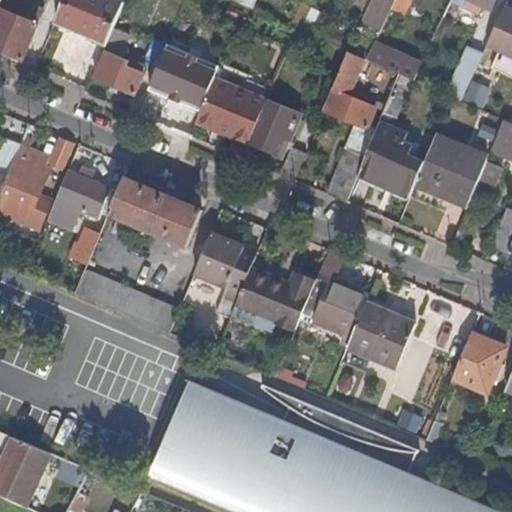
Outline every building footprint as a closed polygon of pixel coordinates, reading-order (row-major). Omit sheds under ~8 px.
[(1,9),(0,10),(0,48),(23,58),(43,10),(19,0),(15,0),(11,13),(1,9)] [(124,3),(115,0),(64,0),(63,3),(55,21),(107,43),(124,3)] [(374,0),(364,23),(381,31),(389,13),(395,1),(393,0),(374,0)] [(395,0),(395,1),(389,13),(398,17),(405,0),(395,0)] [(495,0),(452,0),(449,7),(453,9),(456,5),(486,19),(492,4),(493,5),(495,0)] [(293,18),(312,26),(318,10),(299,2),(293,18)] [(511,11),(505,8),(488,45),(511,56),(511,11)] [(132,64),(119,58),(129,36),(114,30),(105,52),(94,77),(136,94),(145,74),(142,73),(144,67),(133,62),(132,64)] [(145,61),(158,68),(162,59),(168,45),(155,39),(145,61)] [(422,65),(374,44),(367,60),(415,81),(422,65)] [(447,95),(462,101),(483,55),(467,48),(447,95)] [(327,196),(346,203),(358,177),(376,133),(367,129),(378,103),(371,101),(372,99),(357,93),(356,95),(350,93),(364,59),(349,52),(324,111),(357,126),(327,196)] [(158,68),(145,99),(183,116),(191,95),(179,90),(181,85),(166,79),(172,63),(162,59),(158,68)] [(237,133),(251,139),(267,101),(271,90),(219,68),(196,122),(235,137),(237,133)] [(396,86),(385,111),(395,115),(406,90),(396,86)] [(300,115),(267,101),(251,139),(249,143),(280,156),(290,134),(292,135),(300,115)] [(491,149),(511,157),(511,123),(509,122),(503,120),(491,149)] [(358,177),(409,198),(416,182),(424,163),(410,157),(413,148),(407,145),(408,142),(406,142),(408,135),(380,123),(376,133),(358,177)] [(434,187),(470,202),(487,159),(436,136),(424,163),(416,182),(431,189),(431,190),(433,191),(434,187)] [(63,170),(74,143),(60,137),(50,164),(63,170)] [(0,193),(1,194),(21,146),(21,145),(7,138),(0,154),(0,193)] [(39,154),(21,146),(1,194),(0,195),(0,213),(39,229),(51,200),(37,194),(46,171),(41,168),(34,166),(39,154)] [(291,148),(279,175),(294,181),(305,154),(291,148)] [(46,157),(39,154),(34,166),(41,168),(46,157)] [(80,175),(69,171),(48,220),(73,229),(80,212),(99,219),(102,211),(110,214),(119,191),(91,180),(94,173),(83,169),(80,175)] [(143,186),(125,177),(119,191),(110,214),(135,226),(189,248),(196,229),(204,210),(143,186)] [(467,208),(470,202),(434,187),(433,191),(432,194),(467,208)] [(493,248),(508,254),(511,245),(511,209),(509,208),(493,248)] [(39,229),(0,213),(0,223),(35,238),(39,229)] [(89,264),(101,236),(86,230),(80,244),(77,244),(72,257),(89,264)] [(223,298),(238,304),(254,268),(259,257),(260,253),(213,234),(196,274),(228,287),(223,298)] [(303,314),(353,334),(366,303),(368,299),(333,285),(344,256),(330,250),(317,282),(303,314)] [(86,270),(89,264),(72,257),(65,271),(83,278),(86,270)] [(237,307),(261,317),(280,325),(296,331),(303,314),(317,282),(296,273),(291,284),(254,268),(238,304),(237,307)] [(181,310),(86,270),(83,278),(77,293),(171,333),(181,310)] [(204,298),(207,286),(189,281),(179,318),(210,326),(216,301),(204,298)] [(416,324),(366,303),(353,334),(347,348),(397,369),(416,324)] [(261,317),(237,307),(233,318),(256,328),(259,322),(261,317)] [(280,325),(261,317),(259,322),(278,330),(280,325)] [(505,348),(471,334),(452,378),(487,392),(494,373),(500,376),(510,354),(505,351),(505,348)] [(259,386),(281,419),(188,380),(147,476),(211,502),(234,511),(242,511),(246,505),(262,511),(500,511),(463,496),(408,473),(418,451),(352,422),(261,384),(259,386)] [(419,420),(401,413),(395,426),(414,434),(419,420)] [(14,437),(3,460),(0,467),(0,476),(0,495),(26,508),(51,453),(14,437)] [(86,511),(95,495),(85,490),(76,507),(84,511),(86,511)]
